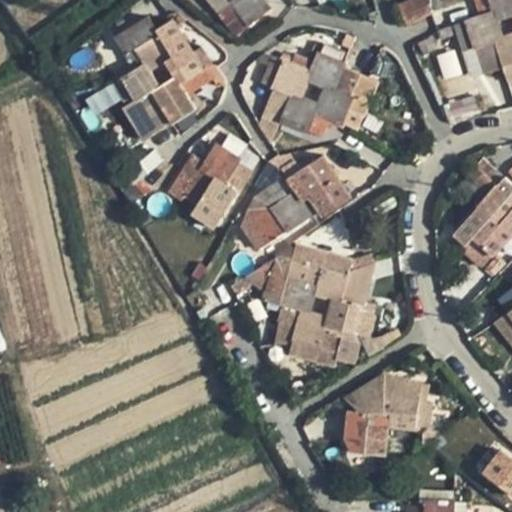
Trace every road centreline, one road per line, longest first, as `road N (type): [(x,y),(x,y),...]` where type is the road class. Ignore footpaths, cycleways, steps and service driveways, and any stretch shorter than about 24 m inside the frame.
road 1 (residential): [(384,33),(303,15),(234,56),(230,100),(264,147)]
road 2 (residential): [(440,323),(421,238),(425,181),(450,144)]
road 3 (residential): [(282,416),(440,323)]
road 4 (residential): [(450,144),(393,35),(384,33)]
